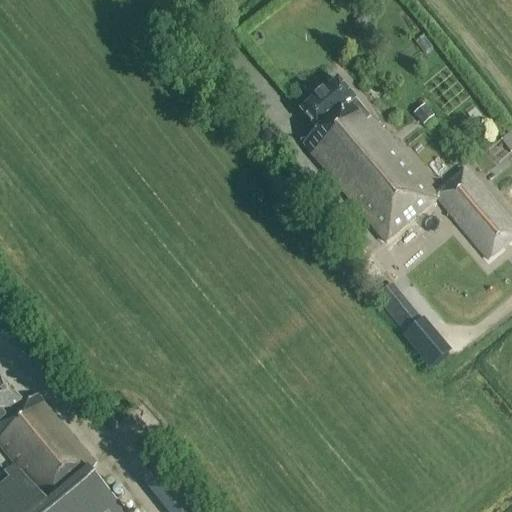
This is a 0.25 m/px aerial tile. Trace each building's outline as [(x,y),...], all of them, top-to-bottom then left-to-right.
[(436,195),(338,82),(301,113),(317,133),(302,146),(386,245),(438,200),(490,259),(511,240),(511,221),(466,169),(436,195)] [(413,116),(423,127),(434,118),(424,106),(413,116)] [(511,155),(511,154),(511,135),(511,134),(501,142),(511,155)] [(374,300),(404,336),(422,322),(392,285),(374,300)] [(24,408),(0,378),(0,449),(23,477),(0,495),(0,511),(121,511),(89,473),(96,467),(37,396),(24,408)]
